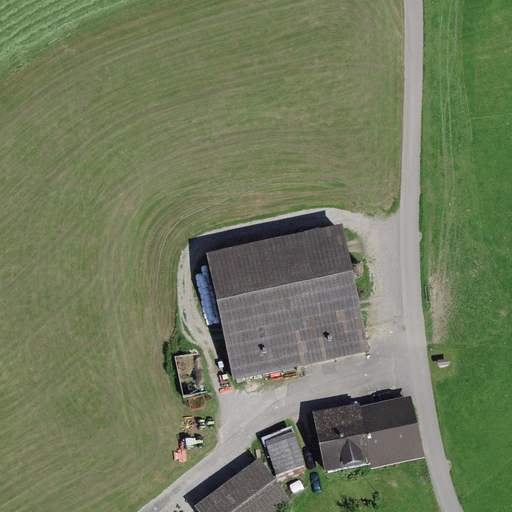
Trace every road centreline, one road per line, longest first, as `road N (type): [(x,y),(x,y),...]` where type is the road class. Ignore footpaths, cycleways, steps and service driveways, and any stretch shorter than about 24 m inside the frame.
road 1 (unclassified): [(412,0),(419,358),(453,511)]
road 2 (unknown): [(186,486),(312,400),(419,358)]
